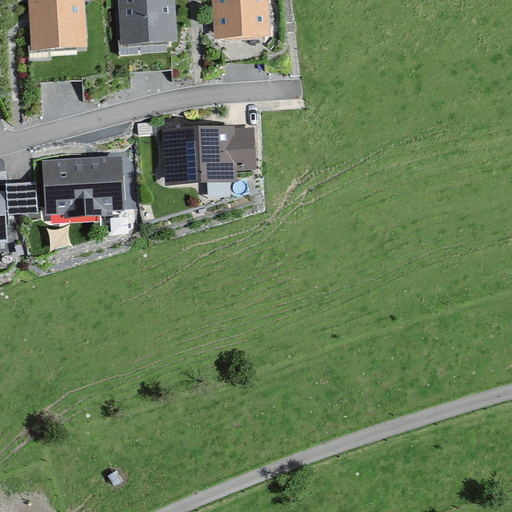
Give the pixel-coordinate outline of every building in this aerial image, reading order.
[(82,44),(79,0),(33,0),(37,46),(82,44)] [(168,0),(123,0),(126,41),(171,38),(168,0)] [(217,0),(219,35),(264,33),(262,0),(217,0)] [(168,133),(170,181),(231,177),(231,167),(254,166),(252,133),(229,135),(229,130),(168,133)] [(120,206),(117,161),(47,166),(50,211),(69,209),(69,214),(101,212),(101,207),(120,206)] [(37,214),(35,184),(21,185),(22,215),(37,214)] [(22,215),(21,185),(6,186),(8,216),(22,215)]
